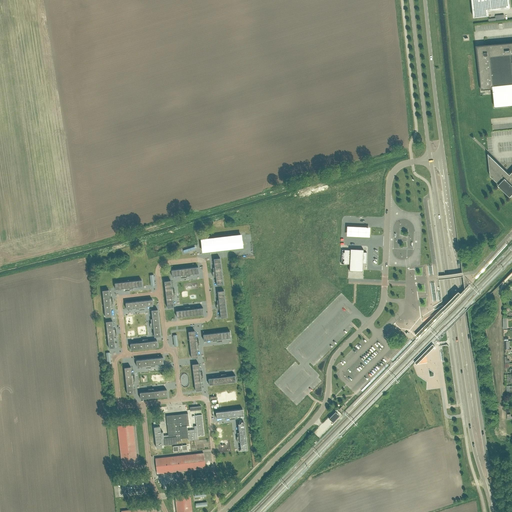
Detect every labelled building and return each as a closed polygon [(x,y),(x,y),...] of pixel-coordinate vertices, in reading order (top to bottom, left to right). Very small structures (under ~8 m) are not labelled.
[(489,16),(488,10),(510,8),(508,0),(471,0),(474,17),(489,16)] [(494,107),(511,105),(511,42),(485,45),(485,46),(485,47),(482,47),(482,46),(480,47),(479,48),(479,54),(478,54),(481,87),(492,86),(494,107)] [(511,172),(511,173),(509,173),(508,173),(488,154),(488,153),(490,177),(491,177),(491,176),(499,184),(498,185),(510,197),(511,196),(511,172)] [(359,226),(347,225),(347,235),(358,236),(370,237),(370,226),(359,226)] [(241,235),(201,239),(203,251),(242,247),(241,235)] [(362,271),(363,263),(366,263),(366,252),(363,252),(363,249),(361,249),(361,250),(363,250),(363,252),(351,252),(351,249),(350,249),(350,250),(342,250),(341,264),(350,264),(349,268),(350,268),(362,268),(362,271)] [(220,258),(213,259),(217,285),(223,285),(220,258)] [(199,273),(198,267),(171,270),(172,276),(199,273)] [(141,280),(115,283),(115,289),(142,286),(141,280)] [(167,308),(174,307),(171,280),(164,281),(167,308)] [(102,290),(105,317),(112,316),(109,290),(102,290)] [(227,317),(224,290),(217,291),(221,318),(227,317)] [(153,306),(152,299),(125,303),(126,309),(153,306)] [(177,317),(203,314),(203,308),(176,311),(177,317)] [(154,337),(160,336),(157,309),(151,310),(154,337)] [(115,348),(112,321),(106,322),(109,348),(115,348)] [(188,331),(191,358),(198,357),(195,331),(188,331)] [(230,331),(203,334),(204,341),(231,337),(230,331)] [(158,347),(157,340),(130,344),(131,350),(158,347)] [(137,366),(164,363),(163,357),(136,360),(137,366)] [(195,391),(202,390),(199,363),(192,364),(195,391)] [(134,394),(131,367),(124,367),(127,394),(134,394)] [(209,385),(236,382),(235,375),(208,378),(209,385)] [(140,393),(140,399),(167,396),(166,389),(140,393)] [(343,410),(346,413),(353,406),(350,403),(343,410)] [(216,412),(216,418),(243,415),(242,409),(216,412)] [(335,412),(329,419),(332,422),(333,423),(336,420),(340,416),(339,416),(335,412)] [(188,413),(166,416),(168,435),(161,436),(160,426),(154,427),(156,448),(162,447),(162,445),(165,445),(177,444),(176,441),(181,441),(181,438),(188,438),(187,426),(189,425),(188,413)] [(196,415),(198,436),(204,435),(202,415),(196,415)] [(247,450),(244,423),(238,424),(241,450),(247,450)] [(122,468),(137,466),(132,424),(118,426),(122,468)] [(157,473),(163,473),(205,468),(203,453),(155,458),(157,473)] [(242,456),(224,458),(226,473),(244,471),(242,456)] [(176,511),(191,511),(190,494),(175,496),(176,511)]
